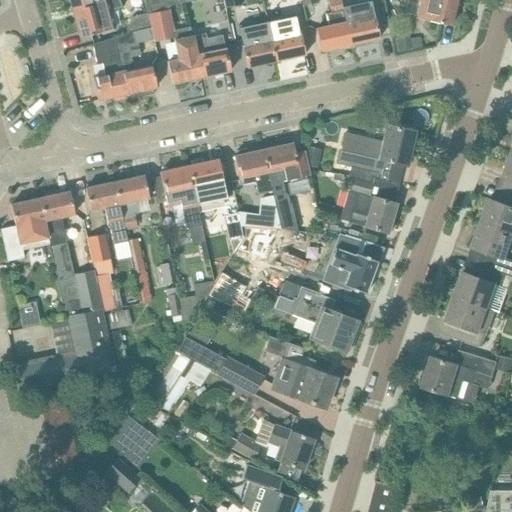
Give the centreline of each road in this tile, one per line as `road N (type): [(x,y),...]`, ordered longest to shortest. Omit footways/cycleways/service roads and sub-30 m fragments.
road 1 (unclassified): [(342,511),(368,404),(487,74)]
road 2 (residential): [(67,154),(448,67),(487,74)]
road 3 (residential): [(67,154),(28,11)]
